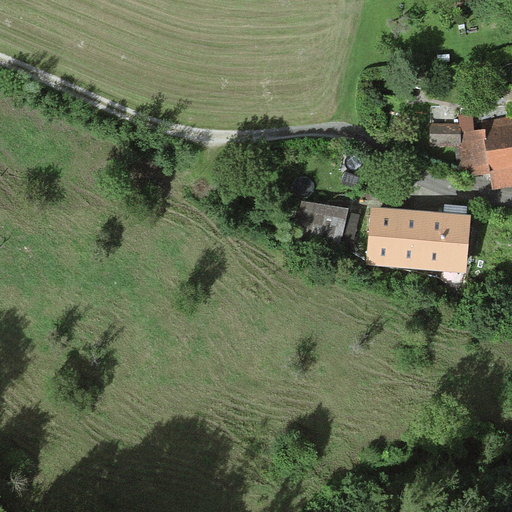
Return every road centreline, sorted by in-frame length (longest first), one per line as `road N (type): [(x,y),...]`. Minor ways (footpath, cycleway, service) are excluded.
road 1 (residential): [(511,203),(419,181),(337,134),(224,139)]
road 2 (track): [(224,139),(167,130),(0,63)]
